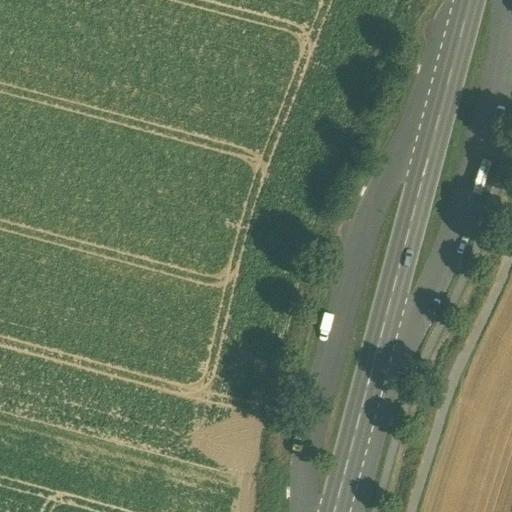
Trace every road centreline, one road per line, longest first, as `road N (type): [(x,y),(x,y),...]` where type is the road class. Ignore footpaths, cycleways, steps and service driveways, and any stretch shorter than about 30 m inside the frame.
road 1 (primary): [(470,0),(333,511)]
road 2 (track): [(411,511),(511,253)]
